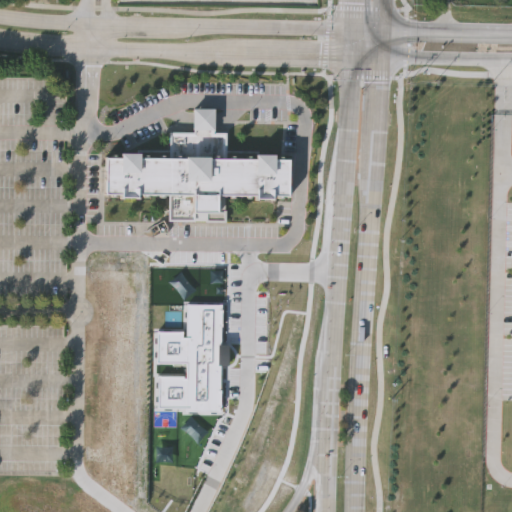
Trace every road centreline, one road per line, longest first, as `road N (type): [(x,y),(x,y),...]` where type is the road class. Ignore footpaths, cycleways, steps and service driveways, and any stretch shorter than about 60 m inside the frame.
road 1 (secondary): [(353,511),(376,0)]
road 2 (secondary): [(351,57),(333,337)]
road 3 (secondary): [(333,337),(313,449),(284,511)]
road 4 (tertiary): [(352,31),(170,26)]
road 5 (secondary): [(333,337),(327,511)]
road 6 (tertiary): [(511,31),(352,31)]
road 7 (tertiary): [(375,57),(511,66)]
